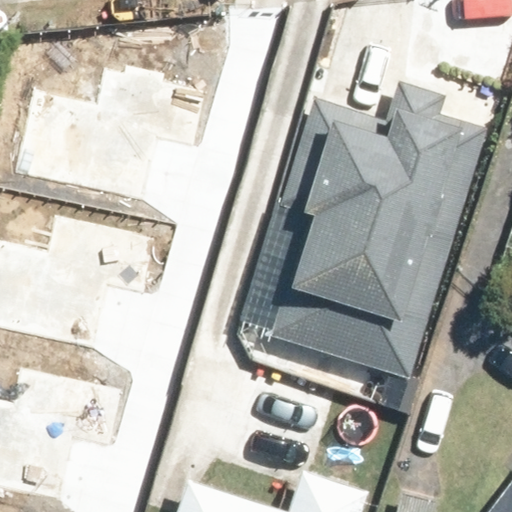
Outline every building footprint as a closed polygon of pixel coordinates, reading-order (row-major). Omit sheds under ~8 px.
[(21,26),(23,66),(114,61),(112,21),(21,26)] [(32,87),(12,167),(134,197),(150,135),(188,144),(202,90),(104,66),(95,102),(32,87)] [(407,361),(479,128),(405,105),(399,126),(322,102),(294,191),(322,199),(284,323),(407,361)] [(0,238),(0,324),(86,345),(102,283),(140,292),(154,238),(55,214),(46,250),(0,238)] [(0,403),(0,488),(56,502),(72,440),(110,449),(124,395),(25,370),(16,407),(0,403)] [(511,511),(511,463),(473,511),(511,511)] [(175,478),(163,511),(348,511),(356,490),(290,469),(276,511),(175,478)]
